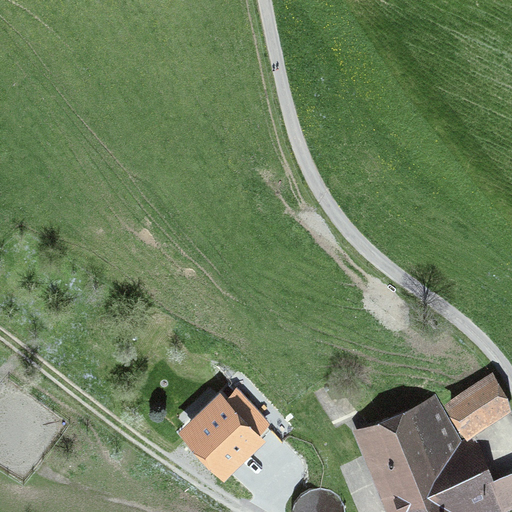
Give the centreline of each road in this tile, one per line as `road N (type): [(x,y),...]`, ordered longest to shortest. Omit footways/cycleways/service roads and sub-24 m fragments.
road 1 (residential): [(260,0),(282,112),(333,220),(412,293),(477,338),(511,379)]
road 2 (track): [(236,511),(0,341)]
